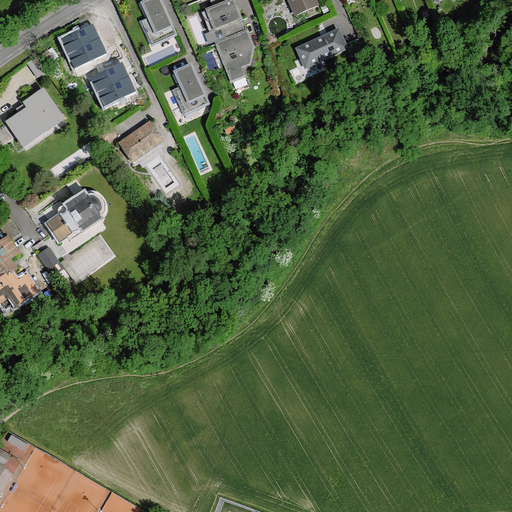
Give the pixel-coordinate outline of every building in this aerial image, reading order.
[(150,19),(143,23),(153,46),(176,36),(160,0),(154,0),(144,5),(150,19)] [(202,0),(204,3),(211,0),(215,9),(208,12),(216,34),(223,31),(227,40),(218,43),(233,82),(246,77),(242,69),(251,65),(255,49),(248,33),(246,34),(242,23),(245,22),(235,0),(233,0),(232,0),(202,0)] [(317,0),(289,0),(298,19),(321,8),(317,0)] [(340,32),(299,50),(308,70),(349,52),(340,32)] [(139,90),(119,46),(99,56),(109,77),(105,79),(115,101),(139,90)] [(182,91),(175,94),(185,116),(209,105),(192,67),(175,75),(182,91)] [(20,118),(9,125),(25,149),(65,123),(45,93),(16,112),(20,118)] [(152,124),(119,144),(133,165),(165,144),(152,124)] [(0,134),(4,143),(13,139),(7,127),(0,130),(0,134)] [(60,217),(46,226),(60,247),(70,240),(73,244),(106,222),(103,217),(105,215),(107,213),(107,209),(106,204),(103,201),(101,199),(98,197),(96,196),(93,196),(92,197),(88,192),(65,207),(62,209),(60,211),(60,214),(60,217)] [(20,255),(10,239),(0,245),(0,280),(4,287),(0,289),(0,301),(6,311),(12,307),(14,309),(39,292),(29,278),(19,284),(14,275),(18,272),(11,261),(20,255)] [(0,499),(22,462),(0,450),(0,499)]
